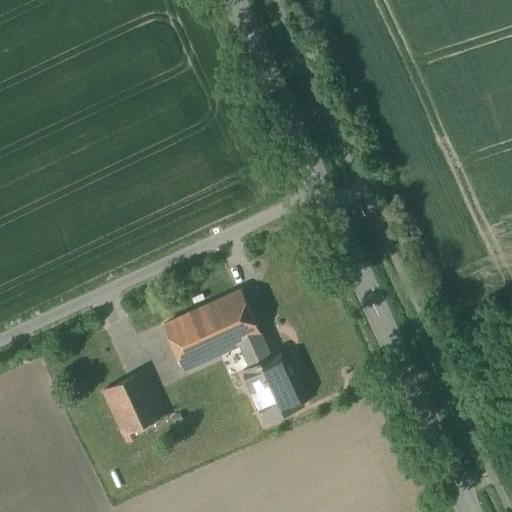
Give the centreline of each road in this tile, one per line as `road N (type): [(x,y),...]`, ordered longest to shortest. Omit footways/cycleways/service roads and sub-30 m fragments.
road 1 (unclassified): [(0,345),(324,197)]
road 2 (tertiary): [(468,511),(324,197)]
road 3 (tertiary): [(324,197),(233,0)]
